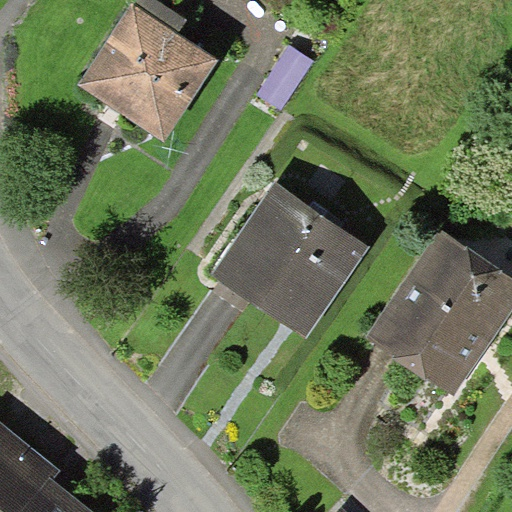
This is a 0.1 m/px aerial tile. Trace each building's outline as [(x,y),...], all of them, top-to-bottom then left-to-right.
[(182,13),(163,0),(139,0),(89,72),(121,94),(163,123),(209,56),(171,29),(182,13)] [(320,214),(307,205),(276,184),(223,261),(256,283),(289,307),(311,276),(326,286),(358,240),(320,214)] [(314,194),(307,205),(320,214),(328,203),(314,194)] [(510,291),(511,288),(511,277),(439,227),(432,238),(510,291)] [(476,323),(484,329),(510,291),(432,238),(372,324),(442,372),(476,323)] [(474,343),(484,329),(476,323),(442,372),(450,378),(474,343)] [(0,511),(22,511),(41,488),(15,469),(0,457),(0,511)] [(22,511),(72,511),(41,488),(22,511)] [(346,511),(336,502),(326,511),(346,511)]
